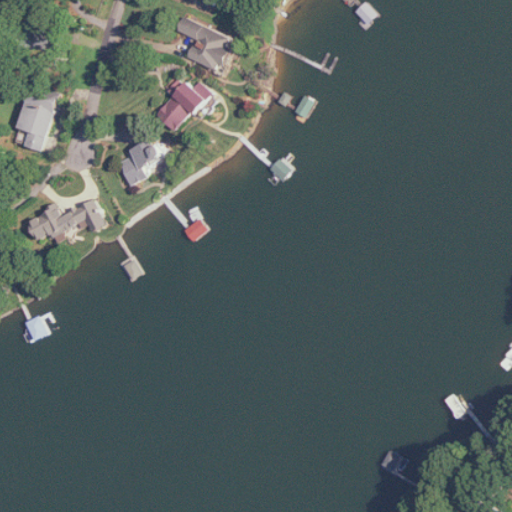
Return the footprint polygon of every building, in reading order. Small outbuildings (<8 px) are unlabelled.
[(223,69),(225,64),(231,66),(243,38),(190,17),(184,32),(204,40),(196,58),(223,69)] [(42,34),(43,50),(65,50),(65,33),(42,34)] [(206,82),(200,89),(185,78),(174,92),(179,95),(163,116),(185,134),(218,92),(206,82)] [(47,152),(63,104),(35,94),(24,128),(36,132),(31,146),(47,152)] [(156,178),(152,168),(174,159),(169,144),(161,147),(158,141),(133,151),(136,158),(127,162),(137,186),(156,178)] [(95,220),(101,233),(116,225),(102,199),(70,216),(65,206),(34,222),(44,241),(58,234),(61,239),(95,220)] [(0,276),(25,256),(10,238),(0,246),(0,276)]
